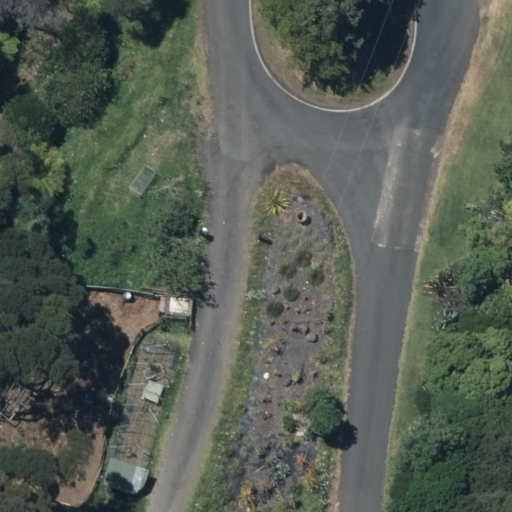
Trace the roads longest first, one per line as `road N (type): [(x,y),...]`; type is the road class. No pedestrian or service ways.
road 1 (unclassified): [(376,192),(383,305),(362,511)]
road 2 (unclassified): [(376,192),(258,118),(224,45),(225,0)]
road 3 (unclassified): [(441,0),(440,57),(419,126),(376,192)]
